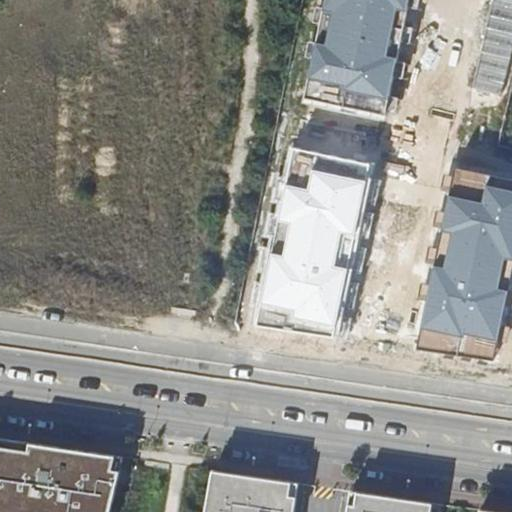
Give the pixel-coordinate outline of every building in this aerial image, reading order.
[(324,0),(303,98),(383,115),(408,0),(324,0)] [(334,337),(372,165),(295,149),(256,325),(334,337)] [(511,274),(511,179),(458,168),(416,347),(494,360),(511,274)] [(109,511),(123,457),(0,438),(0,511),(109,511)] [(292,511),(297,483),(212,470),(204,511),(292,511)] [(196,492),(199,473),(188,471),(185,490),(196,492)] [(429,511),(431,502),(349,490),(345,511),(429,511)]
